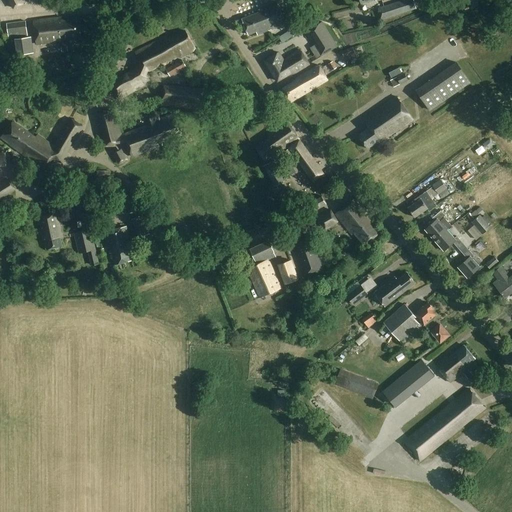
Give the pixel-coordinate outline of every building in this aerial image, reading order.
[(19,0),(7,0),(11,8),(21,3),(19,0)] [(381,19),(416,8),(413,0),(400,0),(377,7),(381,19)] [(262,12),(243,19),(249,35),(256,32),(257,36),(286,24),(277,2),(261,8),(262,12)] [(61,21),(60,18),(32,21),(35,44),(59,41),(61,53),(67,52),(65,41),(80,39),(78,19),(61,21)] [(310,25),(307,19),(294,27),(297,33),(310,25)] [(10,38),(29,35),(27,21),(8,23),(10,38)] [(313,46),(320,56),(334,47),(319,24),(305,33),(309,40),(312,38),(316,44),(313,46)] [(134,53),(141,65),(109,86),(117,99),(149,82),(146,76),(195,49),(184,31),(167,40),(166,37),(134,53)] [(279,40),(284,48),(293,42),(289,34),(279,40)] [(18,56),(34,53),(32,37),(15,39),(18,56)] [(446,53),(457,49),(453,38),(442,42),(446,53)] [(342,56),(354,53),(352,47),(341,50),(342,56)] [(308,64),(299,49),(282,59),(278,52),(264,60),(277,80),(288,73),(296,72),(308,64)] [(171,77),(187,67),(183,60),(166,69),(171,77)] [(331,69),(336,66),(332,60),(327,63),(331,69)] [(430,110),(471,82),(456,62),(416,90),(430,110)] [(290,102),(327,78),(318,64),(297,77),(296,80),(282,89),(290,102)] [(391,76),(400,71),(398,67),(389,72),(391,76)] [(201,110),(203,89),(164,85),(162,106),(201,110)] [(380,142),(412,119),(396,96),(363,119),(369,127),(358,135),(367,148),(378,140),(380,142)] [(123,134),(119,123),(115,110),(97,112),(101,126),(107,145),(125,142),(131,158),(158,148),(157,143),(180,135),(173,113),(159,118),(157,111),(146,115),(149,124),(123,134)] [(59,162),(82,126),(70,118),(53,146),(36,135),(35,137),(12,122),(0,135),(0,140),(43,170),(50,163),(44,159),(47,154),(59,162)] [(265,162),(298,140),(285,121),(266,134),(268,137),(254,147),(265,162)] [(490,139),(483,144),(487,150),(494,144),(490,139)] [(314,183),(325,175),(300,140),(289,148),(314,183)] [(288,159),(293,155),(289,149),(284,153),(288,159)] [(125,153),(115,157),(119,166),(129,162),(125,153)] [(19,168),(24,164),(19,158),(14,163),(19,168)] [(285,186),(283,183),(285,182),(274,161),(264,166),(275,187),(277,186),(279,190),(285,186)] [(0,197),(13,189),(7,179),(0,183),(0,197)] [(439,195),(447,189),(441,180),(433,185),(439,195)] [(429,212),(437,206),(426,192),(418,198),(420,200),(409,208),(416,217),(427,209),(429,212)] [(316,210),(326,205),(321,197),(312,203),(316,210)] [(363,244),(378,232),(367,218),(369,216),(355,199),(335,215),(350,235),(353,232),(363,244)] [(323,230),(336,223),(329,210),(316,218),(323,230)] [(433,239),(445,230),(451,226),(443,216),(444,215),(440,210),(431,218),(434,220),(424,228),(433,239)] [(62,247),(60,237),(63,236),(58,215),(39,219),(44,240),(46,240),(48,250),(62,247)] [(139,238),(151,234),(144,215),(132,219),(139,238)] [(483,235),(491,228),(481,215),(472,223),(483,235)] [(128,261),(124,242),(129,241),(125,226),(103,231),(109,254),(112,253),(115,264),(128,261)] [(77,233),(75,234),(79,253),(87,251),(88,251),(94,249),(92,240),(90,230),(83,232),(77,233)] [(445,230),(433,239),(442,250),(452,243),(457,250),(464,244),(456,235),(452,239),(445,230)] [(291,240),(304,278),(324,271),(317,253),(315,254),(309,236),(308,236),(307,234),(291,240)] [(260,297),(280,287),(267,259),(275,255),(268,241),(249,250),(256,264),(246,269),(260,297)] [(466,278),(478,267),(471,259),(474,256),(466,247),(460,253),(465,259),(456,266),(466,278)] [(491,270),(499,262),(495,257),(486,265),(491,270)] [(291,260),(278,265),(286,285),(290,283),(291,285),(295,283),(294,281),(299,279),(291,260)] [(511,275),(509,278),(506,275),(508,273),(501,265),(493,272),(498,279),(493,283),(505,298),(511,293),(511,275)] [(414,284),(406,274),(396,282),(394,278),(374,294),(384,307),(414,284)] [(354,305),(368,294),(361,285),(347,296),(354,305)] [(413,304),(430,296),(426,289),(410,297),(413,304)] [(423,326),(435,316),(430,310),(432,309),(427,303),(412,315),(404,305),(383,322),(398,341),(420,323),(423,326)] [(438,342),(446,335),(438,325),(430,332),(438,342)] [(475,359),(465,346),(450,358),(449,357),(432,370),(425,361),(386,391),(390,397),(398,392),(404,400),(423,385),(427,389),(440,379),(439,378),(444,374),(451,383),(463,373),(469,380),(473,376),(466,367),(475,359)] [(417,362),(432,351),(429,347),(414,358),(417,362)] [(373,400),(379,384),(341,369),(335,385),(373,400)] [(421,462),(485,408),(469,388),(404,442),(421,462)]
